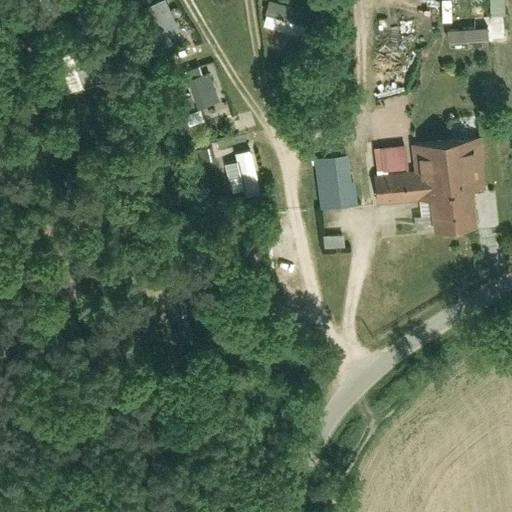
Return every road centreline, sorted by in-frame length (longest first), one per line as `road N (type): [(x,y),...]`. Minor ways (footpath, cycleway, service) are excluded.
road 1 (track): [(368,232),(351,389),(309,279),(284,141),(244,94),(191,0)]
road 2 (residential): [(291,511),(299,473),(332,411),(372,366),(511,281)]
road 3 (track): [(289,168),(364,119),(358,0)]
road 4 (track): [(284,141),(245,0)]
